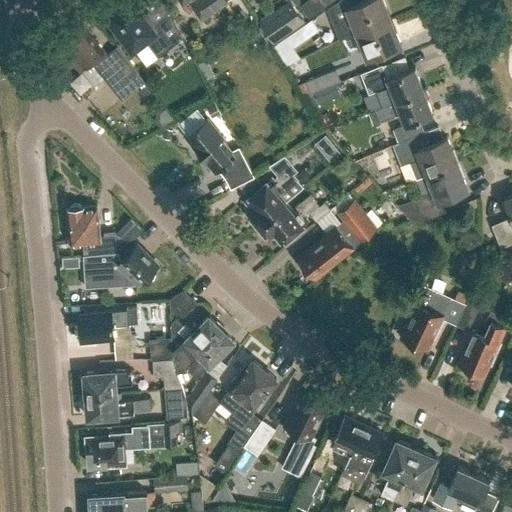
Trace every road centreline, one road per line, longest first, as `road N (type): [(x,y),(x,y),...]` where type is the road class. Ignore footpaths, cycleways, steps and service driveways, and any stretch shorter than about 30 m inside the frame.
road 1 (residential): [(511,441),(343,362),(261,310),(53,109)]
road 2 (residential): [(54,511),(28,160),(30,141),(53,109)]
road 3 (residential): [(511,153),(484,131),(425,0)]
road 4 (residential): [(53,109),(16,56),(32,0)]
